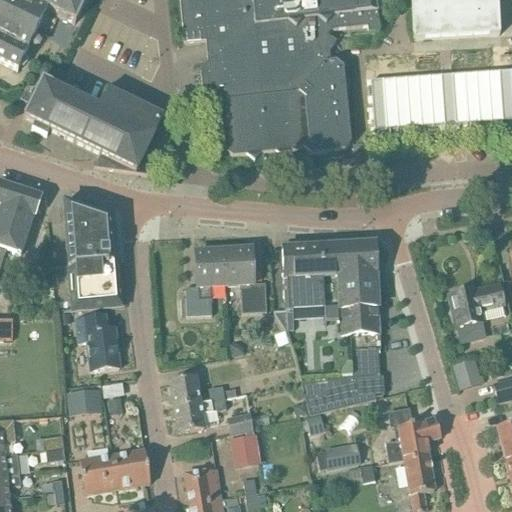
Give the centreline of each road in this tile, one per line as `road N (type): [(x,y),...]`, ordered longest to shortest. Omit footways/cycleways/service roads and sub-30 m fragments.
road 1 (residential): [(131,202),(162,487),(158,511)]
road 2 (residential): [(482,511),(391,216)]
road 3 (residential): [(131,202),(391,216)]
road 4 (residential): [(0,162),(131,202)]
road 5 (residential): [(391,216),(511,193)]
